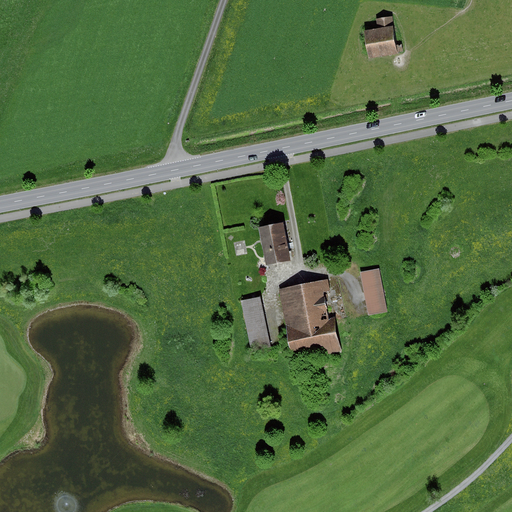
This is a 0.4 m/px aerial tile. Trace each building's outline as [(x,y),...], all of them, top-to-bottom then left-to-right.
[(379,29),(369,31),(374,60),(402,55),(396,18),(378,21),(379,29)] [(286,223),(272,225),(279,261),(293,259),(286,223)] [(378,269),(360,272),(366,312),(384,309),(378,269)] [(328,282),(287,289),(299,357),(340,350),(328,282)] [(260,296),(242,299),(249,342),(267,339),(260,296)]
